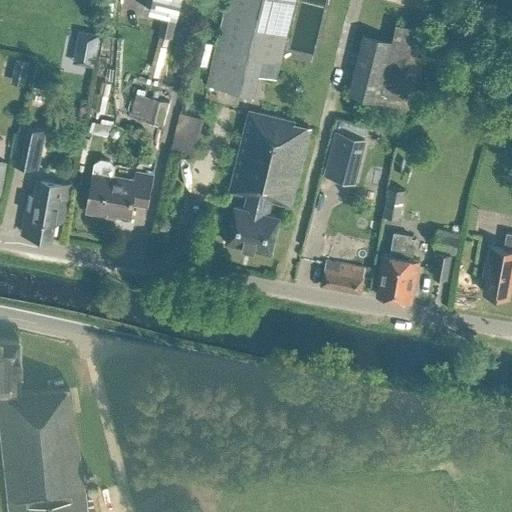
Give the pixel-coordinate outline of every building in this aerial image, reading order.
[(290,68),(303,0),(234,0),(220,74),(264,83),(267,63),(290,68)] [(175,5),(175,23),(186,24),(186,5),(175,5)] [(368,84),(405,91),(415,33),(412,32),(415,14),(403,12),(400,27),(371,22),(362,73),(370,74),(368,84)] [(94,64),(99,32),(79,29),(74,60),(94,64)] [(35,69),(40,48),(32,47),(27,67),(35,69)] [(250,94),(252,83),(236,80),(234,90),(250,94)] [(131,111),(169,122),(175,102),(136,91),(131,111)] [(210,129),(209,103),(187,104),(189,130),(210,129)] [(100,124),(120,124),(120,108),(100,108),(100,124)] [(235,202),(226,239),(271,250),(280,214),(269,212),(272,200),(291,205),(310,125),(294,121),(295,119),(251,108),(249,108),(249,111),(229,188),(238,191),(245,192),(242,204),(235,202)] [(329,160),(356,167),(366,127),(339,120),(329,160)] [(20,123),(16,142),(41,147),(45,128),(20,123)] [(173,159),(175,142),(164,140),(162,157),(173,159)] [(109,209),(131,213),(133,202),(147,204),(152,175),(137,172),(135,179),(112,175),(114,164),(109,158),(100,157),(95,160),(86,211),(108,215),(109,209)] [(58,205),(65,206),(69,182),(41,176),(38,193),(29,192),(22,230),(30,232),(30,233),(52,237),(58,205)] [(388,185),(383,213),(400,217),(406,188),(388,185)] [(317,234),(329,236),(332,221),(320,219),(317,234)] [(436,249),(432,274),(447,277),(451,252),(455,253),(459,230),(437,226),(433,248),(436,249)] [(394,230),(390,253),(383,251),(380,269),(384,269),(382,277),(381,277),(378,293),(409,299),(412,283),(411,282),(412,275),(416,275),(419,258),(412,257),(415,237),(411,236),(411,233),(394,230)] [(504,246),(489,243),(484,273),(486,274),(484,290),(510,295),(511,280),(511,231),(507,231),(504,246)] [(321,283),(341,286),(345,262),(340,261),(341,254),(345,254),(347,243),(331,240),(328,258),(326,258),(321,283)] [(365,265),(345,262),(341,286),(360,290),(365,265)] [(0,422),(7,500),(8,511),(87,511),(84,490),(69,389),(18,392),(18,370),(19,370),(19,359),(19,340),(18,339),(17,339),(0,338),(0,422)]
